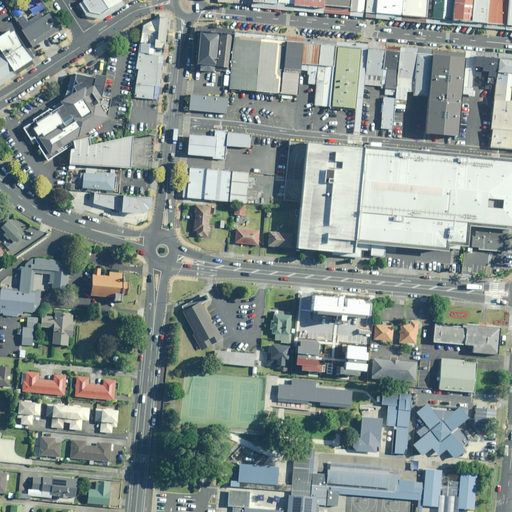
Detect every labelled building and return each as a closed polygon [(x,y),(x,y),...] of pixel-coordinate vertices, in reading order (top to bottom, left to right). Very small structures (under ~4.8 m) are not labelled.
[(95,17),(105,11),(98,0),(77,0),(74,2),(83,15),(95,17)] [(118,2),(117,0),(98,0),(105,11),(118,2)] [(358,0),(345,0),(345,6),(345,10),(358,11),(358,0)] [(360,0),(359,10),(421,16),(422,0),(360,0)] [(445,0),(427,0),(426,16),(444,17),(445,0)] [(448,0),(447,17),(465,19),(466,0),(448,0)] [(466,0),(465,19),(482,20),(483,0),(466,0)] [(483,0),(482,21),(500,23),(502,0),(483,0)] [(511,0),(502,0),(500,23),(511,23),(511,0)] [(20,6),(12,11),(16,18),(24,13),(20,6)] [(13,29),(26,49),(54,31),(42,11),(13,29)] [(154,47),(161,48),(165,19),(159,18),(143,26),(140,46),(154,47)] [(228,31),(195,27),(191,64),(225,67),(228,31)] [(2,34),(0,35),(0,64),(7,76),(26,64),(7,35),(4,37),(2,34)] [(278,40),(229,35),(223,88),(272,93),(278,40)] [(331,45),(281,40),(278,64),(297,66),(297,62),(329,65),(331,45)] [(156,99),(161,48),(140,46),(134,97),(156,99)] [(356,48),(332,46),(326,103),(351,106),(356,48)] [(379,86),(381,47),(366,46),(363,84),(379,86)] [(392,94),(395,48),(381,47),(379,86),(378,93),(392,94)] [(409,95),(412,50),(395,48),(392,94),(391,99),(408,100),(409,95)] [(426,96),(429,51),(412,50),(409,95),(426,96)] [(461,53),(429,51),(423,129),(455,132),(461,53)] [(491,57),(472,54),(470,73),(475,74),(474,82),(480,82),(477,107),(484,108),(488,76),(491,57)] [(511,60),(495,58),(494,70),(511,72),(508,101),(511,100),(511,60)] [(326,66),(312,65),(308,104),(322,105),(326,66)] [(294,72),(278,70),(275,92),(292,93),(294,72)] [(72,72),(70,79),(73,83),(69,85),(72,90),(18,124),(29,142),(40,159),(70,140),(106,117),(104,114),(107,98),(98,96),(102,75),(91,73),(90,76),(72,72)] [(507,78),(488,76),(484,108),(480,146),(511,149),(511,100),(508,101),(505,99),(507,78)] [(226,97),(189,94),(187,110),(225,113),(226,97)] [(390,96),(378,95),(376,127),(388,128),(390,96)] [(245,134),(222,133),(221,145),(244,147),(245,134)] [(66,149),(66,163),(127,167),(128,135),(85,144),(84,137),(70,140),(71,148),(66,149)] [(222,137),(185,135),(184,157),(220,160),(222,137)] [(511,221),(511,160),(359,146),(290,139),(282,205),(295,207),(291,246),(462,265),(464,246),(466,217),(511,221)] [(248,159),(225,157),(224,169),(247,171),(248,159)] [(248,172),(184,166),(180,197),(245,203),(248,172)] [(81,172),(80,187),(114,189),(115,175),(81,172)] [(147,198),(92,192),(91,203),(117,210),(138,213),(146,207),(147,198)] [(213,206),(195,204),(193,230),(195,230),(195,235),(208,236),(210,217),(212,217),(213,206)] [(246,206),(234,205),(233,215),(245,215),(246,206)] [(22,233),(17,239),(0,223),(0,242),(8,249),(6,251),(0,245),(0,253),(2,256),(0,258),(10,267),(33,243),(22,233)] [(476,231),(473,231),(473,236),(470,236),(469,246),(476,247),(476,248),(509,252),(511,232),(476,228),(476,231)] [(260,231),(236,229),(234,243),(259,245),(260,231)] [(292,233),(269,231),(268,246),(290,248),(292,233)] [(0,321),(10,323),(10,316),(31,317),(33,295),(24,294),(26,277),(41,279),(41,289),(44,289),(44,292),(58,293),(59,281),(57,281),(57,275),(52,271),(52,265),(25,262),(23,264),(13,272),(11,294),(0,293),(0,321)] [(119,272),(86,271),(85,296),(118,298),(119,272)] [(220,338),(198,297),(176,308),(199,350),(220,338)] [(271,320),(267,319),(266,329),(270,329),(270,342),(286,343),(289,310),(272,309),(271,320)] [(332,317),(333,312),(324,311),(322,332),(340,334),(341,318),(332,317)] [(318,316),(299,314),(297,330),(317,332),(318,316)] [(65,317),(47,316),(47,322),(33,321),(33,332),(46,332),(45,349),(60,350),(61,340),(64,340),(65,317)] [(349,338),(359,339),(359,341),(365,341),(365,338),(367,322),(351,320),(349,338)] [(408,325),(398,325),(397,343),(415,345),(417,322),(408,321),(408,325)] [(460,324),(429,321),(428,341),(468,344),(468,351),(493,353),(495,325),(460,322),(460,324)] [(26,350),(26,334),(29,334),(29,322),(19,322),(19,332),(13,332),(13,349),(26,350)] [(390,327),(371,326),(370,341),(389,342),(390,327)] [(320,341),(300,340),(299,343),(297,343),(295,363),(302,363),(302,368),(323,370),(324,363),(318,362),(319,357),(317,357),(317,356),(317,352),(319,353),(320,341)] [(368,345),(349,343),(349,344),(348,359),(348,360),(344,360),(344,364),(336,363),(335,371),(360,373),(361,368),(367,368),(369,351),(367,350),(368,345)] [(288,346),(269,344),(268,355),(265,355),(265,365),(266,367),(266,371),(286,372),(288,346)] [(343,348),(337,346),(334,357),(341,359),(343,348)] [(255,354),(215,350),(214,363),(254,366),(255,354)] [(413,362),(370,359),(369,379),(412,382),(413,362)] [(470,362),(435,359),(432,389),(467,392),(470,362)] [(19,376),(18,386),(14,386),(13,397),(56,400),(57,392),(58,379),(46,378),(46,386),(33,385),(33,378),(19,376)] [(292,384),(279,383),(278,401),(308,404),(308,401),(320,403),(320,406),(352,409),(354,390),(316,387),(316,381),(292,378),(292,384)] [(95,384),(95,389),(81,388),(82,381),(68,380),(66,402),(75,402),(106,405),(108,385),(95,384)] [(410,394),(378,393),(377,404),(396,405),(392,452),(405,453),(409,405),(410,394)] [(17,403),(15,403),(14,416),(13,416),(13,420),(16,420),(16,427),(29,428),(30,417),(36,417),(36,404),(30,403),(30,400),(17,399),(17,403)] [(429,430),(427,431),(422,424),(413,430),(419,438),(412,444),(421,455),(430,448),(436,455),(444,449),(452,458),(463,449),(450,432),(454,428),(468,417),(459,406),(441,421),(425,401),(414,410),(429,430)] [(87,405),(44,402),(43,417),(49,417),(49,428),(61,429),(62,422),(67,422),(67,429),(80,430),(80,420),(86,420),(87,405)] [(494,428),(496,410),(475,407),(473,425),(494,428)] [(92,421),(98,422),(97,432),(109,434),(110,426),(115,426),(116,424),(117,410),(94,408),(92,421)] [(350,450),(366,451),(377,452),(379,419),(360,418),(359,437),(350,436),(350,450)] [(38,437),(37,456),(47,457),(58,457),(59,443),(53,442),(53,437),(38,437)] [(108,462),(108,464),(105,464),(105,467),(115,468),(117,468),(118,445),(110,445),(110,452),(107,451),(107,443),(93,442),(93,446),(82,445),(82,442),(67,441),(66,460),(81,461),(106,462),(108,462)] [(311,444),(294,443),(286,511),(317,511),(318,504),(336,506),(337,493),(418,500),(420,482),(399,480),(399,475),(325,470),(324,474),(307,473),(308,457),(310,458),(311,444)] [(276,466),(238,464),(236,483),(275,485),(276,466)] [(441,471),(424,469),(421,505),(437,506),(439,490),(439,485),(441,471)] [(477,473),(459,471),(458,482),(456,497),(455,508),(474,510),(477,473)] [(36,475),(35,483),(24,483),(23,494),(19,493),(19,501),(42,502),(63,503),(63,500),(68,501),(69,485),(68,485),(68,477),(36,475)] [(441,490),(441,496),(456,497),(458,482),(447,481),(446,486),(439,485),(439,490),(441,490)] [(87,486),(87,493),(80,493),(79,508),(101,509),(101,494),(102,487),(87,486)] [(249,492),(228,490),(227,506),(231,507),(230,511),(280,511),(281,510),(247,508),(249,492)]
